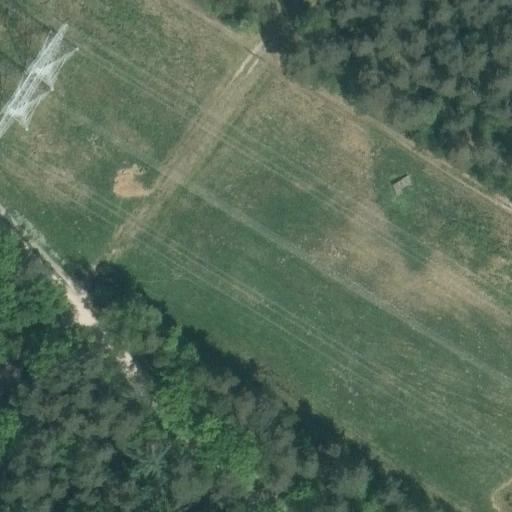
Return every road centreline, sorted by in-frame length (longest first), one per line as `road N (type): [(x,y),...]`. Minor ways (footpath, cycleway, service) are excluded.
road 1 (track): [(0,224),(266,511)]
road 2 (track): [(75,290),(293,0)]
road 3 (track): [(0,390),(75,290)]
